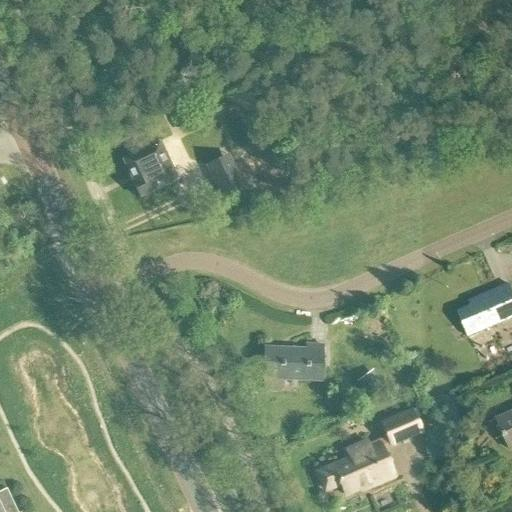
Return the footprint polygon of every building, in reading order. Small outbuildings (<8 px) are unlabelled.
[(172,116),(181,135),(220,117),(211,98),(172,116)] [(141,198),(178,180),(160,142),(123,160),(134,183),(133,183),(141,198)] [(306,173),(316,170),(312,149),(301,151),(306,173)] [(224,202),(245,193),(228,156),(207,166),(224,202)] [(470,338),(511,319),(511,291),(510,286),(478,301),(480,305),(459,314),(470,338)] [(283,380),(321,381),(323,346),(306,345),(306,351),(265,349),(264,379),(265,379),(265,387),(267,390),(279,391),(283,388),(283,380)] [(381,385),(370,371),(357,381),(367,395),(381,385)] [(391,448),(424,433),(413,408),(380,422),(386,435),(344,453),(348,461),(318,474),(325,489),(339,483),(344,494),(368,484),(370,488),(394,478),(381,448),(389,444),(391,448)] [(511,413),(498,420),(511,451),(511,450),(511,413)] [(0,511),(18,511),(7,487),(0,490),(0,511)] [(232,501),(237,499),(232,489),(228,491),(232,501)]
